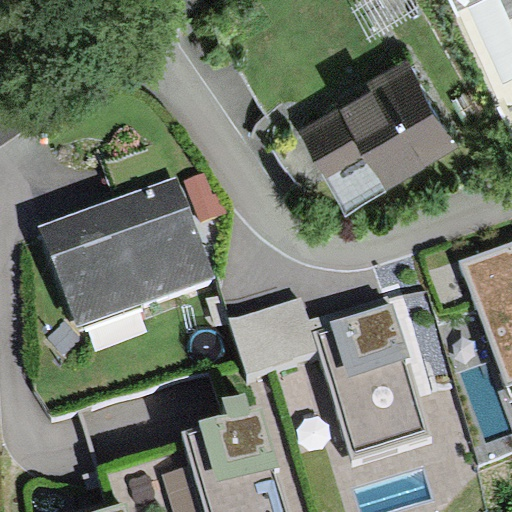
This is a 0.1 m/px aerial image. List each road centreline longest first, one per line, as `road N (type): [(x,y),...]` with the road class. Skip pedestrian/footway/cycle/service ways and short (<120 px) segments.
road 1 (residential): [(123,29),(273,228),(315,248),(367,248),(511,194)]
road 2 (residential): [(123,29),(0,110)]
